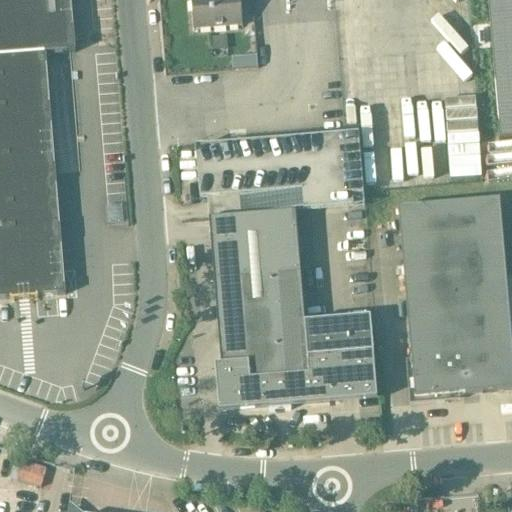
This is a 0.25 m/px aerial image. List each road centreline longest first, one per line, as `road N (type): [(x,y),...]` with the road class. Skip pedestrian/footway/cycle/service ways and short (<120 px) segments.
road 1 (unclassified): [(103,447),(151,298),(127,0)]
road 2 (unclassified): [(324,474),(162,464),(103,447)]
road 3 (unknown): [(0,346),(35,346),(67,329),(91,261),(111,246),(146,242)]
road 4 (unclassified): [(511,458),(324,474)]
